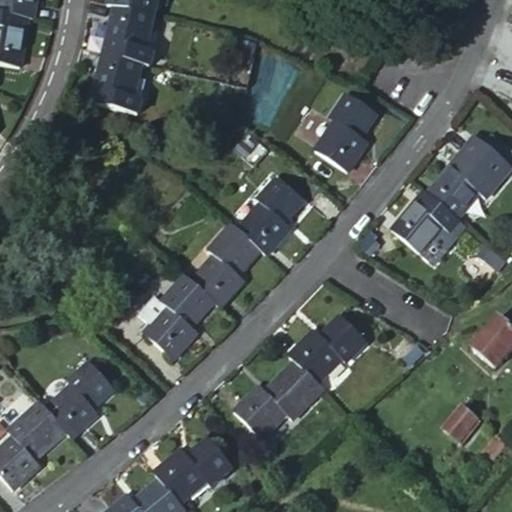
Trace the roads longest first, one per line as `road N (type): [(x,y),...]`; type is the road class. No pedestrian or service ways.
road 1 (residential): [(319,253),(131,441),(36,511)]
road 2 (residential): [(488,0),(454,80),(319,253)]
road 3 (residential): [(0,187),(31,136),(60,60),(71,0)]
road 4 (residential): [(436,325),(319,253)]
